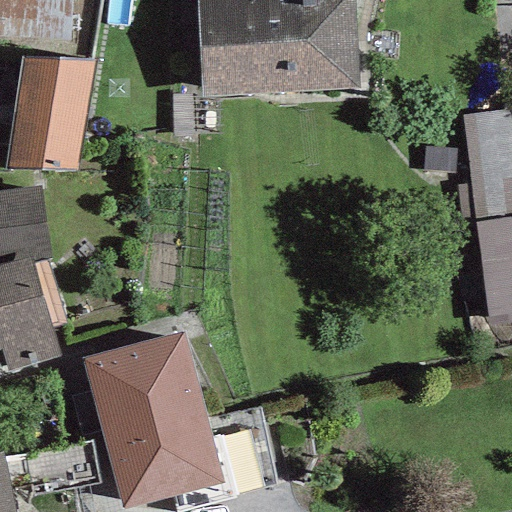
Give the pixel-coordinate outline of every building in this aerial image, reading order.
[(364,0),(207,0),(210,102),(367,98),(364,0)] [(92,69),(23,60),(5,176),(76,179),(92,69)] [(511,120),(457,131),(497,344),(511,340),(511,120)] [(40,191),(0,194),(0,272),(32,265),(50,263),(40,191)] [(0,272),(0,356),(1,356),(7,376),(61,361),(32,265),(0,272)] [(183,341),(80,364),(122,511),(127,511),(221,490),(183,341)] [(0,462),(0,511),(12,511),(4,461),(0,462)]
